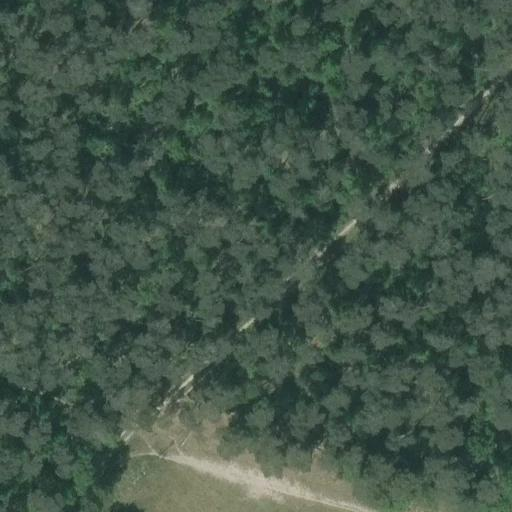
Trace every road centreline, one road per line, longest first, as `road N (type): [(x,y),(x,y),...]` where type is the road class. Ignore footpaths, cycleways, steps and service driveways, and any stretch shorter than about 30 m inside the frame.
road 1 (track): [(141,437),(511,66)]
road 2 (track): [(141,437),(425,511)]
road 3 (track): [(0,392),(117,423),(141,437)]
